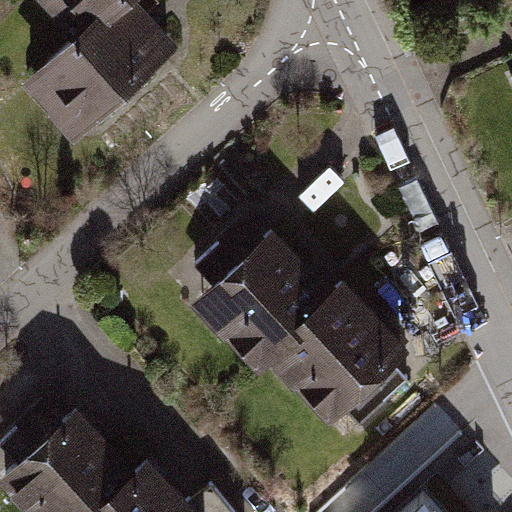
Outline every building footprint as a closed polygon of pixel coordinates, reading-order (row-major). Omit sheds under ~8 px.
[(88,39),(152,14),(167,0),(54,0),(53,1),(88,39)] [(152,14),(88,39),(27,94),(83,156),(192,58),(152,14)] [(333,297),(281,242),(196,321),(259,388),(282,367),(333,297)] [(345,285),(333,297),(282,367),(341,430),(416,361),(345,285)] [(104,511),(139,472),(87,419),(3,501),(14,511),(104,511)] [(139,472),(104,511),(205,511),(153,458),(139,472)] [(463,511),(437,482),(403,511),(463,511)]
